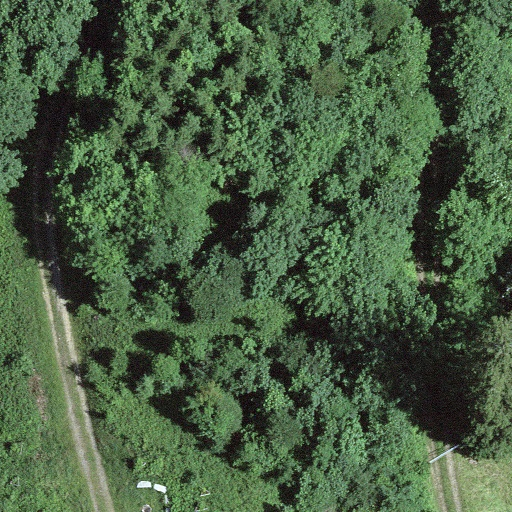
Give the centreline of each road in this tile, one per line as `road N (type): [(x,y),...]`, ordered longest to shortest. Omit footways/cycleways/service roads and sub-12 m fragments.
road 1 (track): [(103,0),(41,171),(42,213),(104,511)]
road 2 (track): [(444,0),(434,338),(442,456),(457,511)]
